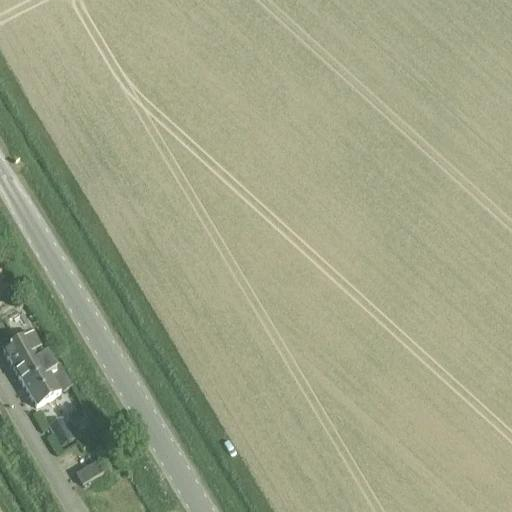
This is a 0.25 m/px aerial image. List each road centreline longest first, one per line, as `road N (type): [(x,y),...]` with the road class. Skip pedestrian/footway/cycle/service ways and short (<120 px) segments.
road 1 (tertiary): [(201,511),(0,175)]
road 2 (unclassified): [(75,511),(0,384)]
